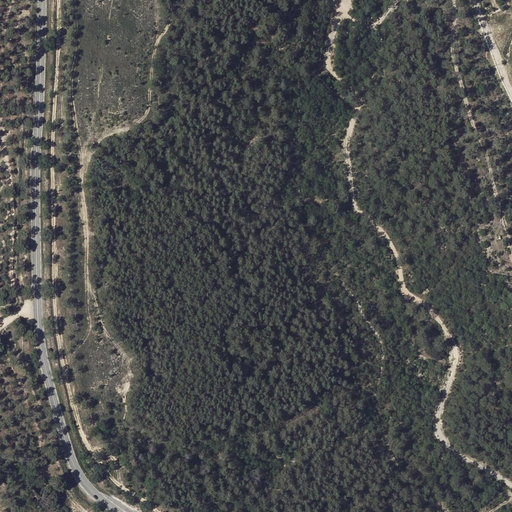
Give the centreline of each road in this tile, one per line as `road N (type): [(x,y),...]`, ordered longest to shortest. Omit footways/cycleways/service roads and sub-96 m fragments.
road 1 (track): [(511,486),(441,438),(453,342),(434,312),(402,289),(388,237),(353,200),(347,134),(374,73),(380,48),(373,26),(396,0)]
road 2 (track): [(58,0),(58,339),(80,432),(94,457),(157,511)]
road 3 (primary): [(42,0),(34,176),(41,354),(69,455),(117,511)]
road 4 (track): [(448,511),(415,490),(386,445),(373,407),(378,336),(303,212),(296,102),(328,59)]
road 5 (track): [(114,459),(130,377),(86,281),(82,180),(97,144),(144,116),(170,0)]
road 6 (track): [(452,0),(454,63),(511,251)]
road 7 (track): [(0,310),(12,295),(15,230),(0,136)]
